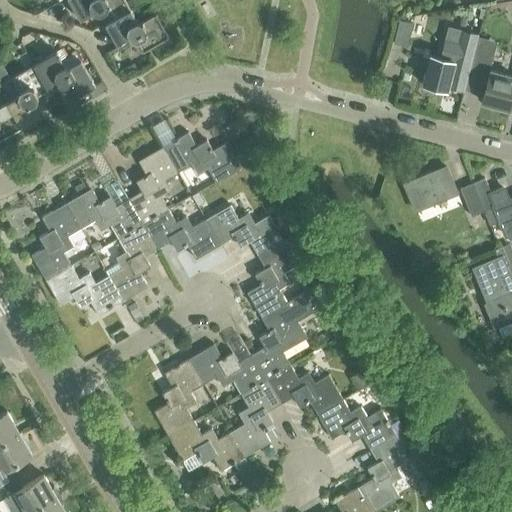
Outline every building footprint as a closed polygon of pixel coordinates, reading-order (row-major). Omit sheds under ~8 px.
[(99,13),(104,23),(130,8),(125,0),(68,0),(79,19),(92,11),(99,13)] [(154,13),(142,21),(136,19),(130,8),(104,23),(118,46),(131,38),(136,40),(142,50),(167,36),(154,13)] [(460,13),(457,24),(464,26),(467,15),(460,13)] [(399,20),(393,43),(407,46),(413,23),(399,20)] [(422,60),(420,69),(425,70),(421,84),(462,93),(465,80),(470,60),(469,60),(476,36),(476,34),(463,31),(459,45),(445,42),(440,58),(429,56),(427,61),(422,60)] [(470,60),(465,80),(484,85),(480,101),(507,108),(510,98),(511,98),(511,76),(488,71),(493,51),(482,48),(485,39),(476,36),(469,60),(470,60)] [(64,64),(56,50),(33,63),(48,89),(59,82),(64,84),(72,97),(86,89),(95,84),(80,58),(69,65),(64,64)] [(18,95),(7,101),(22,126),(44,113),(36,101),(38,95),(48,89),(33,63),(12,76),(19,88),(18,95)] [(122,78),(137,71),(133,64),(119,72),(122,78)] [(95,84),(86,89),(91,98),(105,90),(100,81),(95,84)] [(0,138),(22,126),(7,101),(0,105),(0,138)] [(194,144),(186,131),(162,144),(176,170),(189,162),(195,173),(206,167),(214,180),(239,166),(225,140),(211,148),(205,138),(194,144)] [(247,146),(241,136),(232,141),(238,152),(247,146)] [(128,197),(142,221),(167,207),(159,194),(169,188),(163,177),(176,170),(162,144),(137,159),(145,173),(134,179),(141,190),(128,197)] [(403,184),(414,210),(456,193),(445,167),(403,184)] [(484,178),(473,183),(473,184),(483,211),(489,225),(499,221),(505,235),(507,234),(510,237),(511,236),(511,199),(508,201),(503,188),(490,193),(484,178)] [(472,184),(459,188),(470,216),(483,211),(473,184),(473,183),(472,184)] [(117,236),(142,221),(128,197),(114,205),(108,194),(98,200),(90,186),(66,200),(81,225),(94,218),(100,229),(110,223),(117,236)] [(198,192),(191,195),(197,206),(204,202),(198,192)] [(30,253),(44,277),(70,263),(63,250),(73,244),(66,233),(81,225),(66,200),(41,215),(48,228),(38,234),(44,245),(30,253)] [(229,203),(204,217),(219,243),(232,236),(239,246),(249,240),(257,253),(281,238),(267,213),(254,221),(248,211),(237,217),(229,203)] [(194,258),(219,243),(204,217),(191,225),(185,214),(175,220),(167,207),(142,221),(156,246),(169,238),(176,249),(186,243),(194,258)] [(121,265),(108,272),(123,298),(147,285),(139,271),(149,265),(143,254),(156,246),(142,221),(117,236),(125,249),(115,254),(121,265)] [(246,290),(260,314),(285,300),(278,287),(288,281),(282,270),(295,262),(281,238),(257,253),(264,266),(254,272),(260,282),(246,290)] [(95,243),(91,245),(94,252),(101,248),(99,243),(95,243)] [(91,245),(83,249),(87,256),(94,252),(91,245)] [(511,267),(508,269),(502,254),(472,267),(476,277),(496,326),(497,326),(501,337),(511,332),(511,267)] [(98,313),(123,298),(108,272),(94,280),(88,270),(78,276),(70,263),(44,277),(59,302),(73,294),(79,305),(90,299),(98,313)] [(292,343),(306,336),(297,321),(322,307),(310,288),(286,302),(285,300),(260,314),(268,328),(257,335),(263,345),(250,352),(264,376),(288,362),(281,350),(292,343)] [(134,302),(127,306),(134,319),(141,314),(134,302)] [(347,332),(340,320),(329,327),(335,339),(347,332)] [(212,341),(187,356),(203,383),(217,375),(223,385),(233,379),(240,390),(264,376),(250,352),(238,360),(232,350),(221,356),(212,341)] [(153,409),(167,433),(192,418),(186,406),(196,400),(190,390),(203,383),(187,356),(163,370),(171,384),(161,390),(167,401),(153,409)] [(308,399),(315,412),(341,397),(327,372),(313,381),(307,370),(296,376),(288,362),(264,376),(278,401),(292,394),(298,404),(308,399)] [(369,381),(362,370),(350,378),(357,389),(369,381)] [(269,439),(261,426),(271,420),(265,409),(278,401),(264,376),(240,390),(248,404),(237,410),(243,421),(229,429),(244,453),(269,439)] [(350,440),(361,434),(368,446),(395,431),(380,404),(365,413),(359,402),(348,408),(341,397),(315,412),(330,437),(344,429),(350,440)] [(0,442),(18,432),(6,410),(0,413),(0,442)] [(244,453),(229,429),(217,436),(211,426),(200,432),(192,418),(167,433),(182,457),(195,449),(202,459),(212,453),(220,467),(244,453)] [(410,457),(395,431),(368,446),(376,460),(366,466),(372,476),(359,484),(374,509),(399,495),(391,482),(402,475),(396,465),(410,457)] [(30,453),(18,432),(0,442),(0,466),(1,469),(30,453)] [(4,497),(12,511),(26,511),(54,496),(42,475),(15,490),(4,497)] [(368,511),(374,509),(359,484),(336,497),(343,510),(339,511),(368,511)] [(63,511),(54,496),(26,511),(63,511)]
